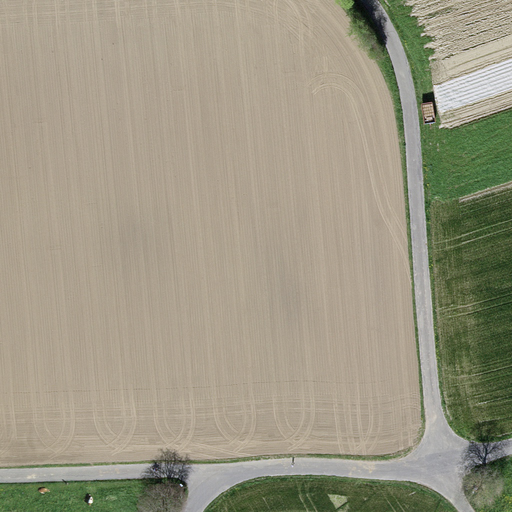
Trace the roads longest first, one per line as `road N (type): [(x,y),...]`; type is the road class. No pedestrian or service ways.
road 1 (unclassified): [(369,0),(395,49),(410,112),(443,467)]
road 2 (unclassified): [(221,481),(278,466),(443,467)]
road 3 (unclassified): [(221,481),(183,469),(0,475)]
